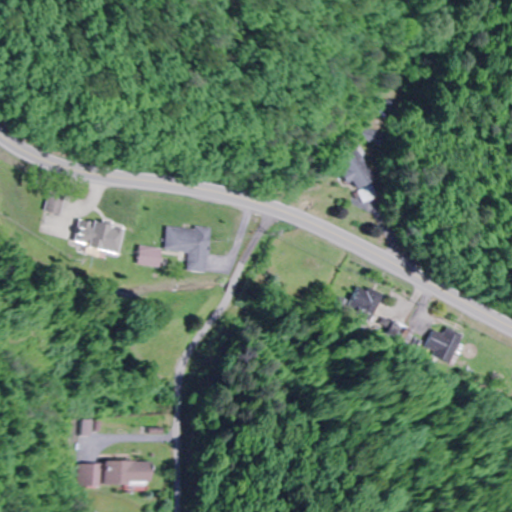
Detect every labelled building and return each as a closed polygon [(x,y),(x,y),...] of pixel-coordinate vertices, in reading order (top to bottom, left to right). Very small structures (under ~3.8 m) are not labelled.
[(358,138),(376,146),(381,136),(362,128),(358,138)] [(347,184),(349,183),(353,191),(372,179),(353,148),(333,161),(347,184)] [(44,211),(59,217),(67,197),(51,191),(44,211)] [(123,230),(77,221),(72,247),(118,257),(123,230)] [(188,254),(186,273),(205,275),(209,231),(167,227),(164,252),(188,254)] [(157,269),(160,251),(139,248),(136,267),(157,269)] [(459,335),(440,327),(427,357),(446,365),(459,335)] [(88,486),(144,485),(144,462),(87,463),(88,486)]
